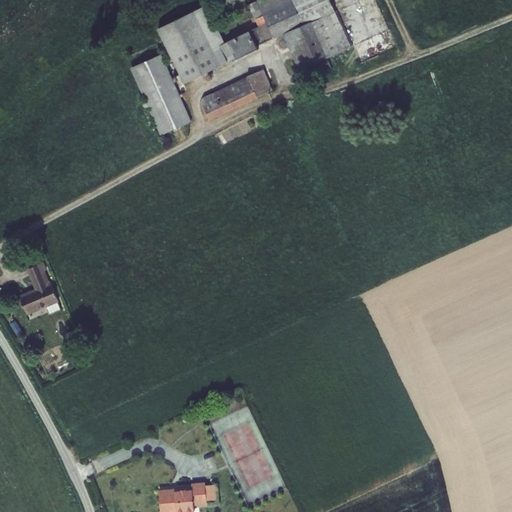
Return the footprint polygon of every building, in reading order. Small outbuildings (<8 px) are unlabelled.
[(336,11),(335,12),(329,0),(260,0),(250,5),(260,27),(225,43),(207,5),(159,28),(185,83),(228,64),(226,60),(236,56),(237,58),(259,49),(258,46),(284,33),(305,81),(333,69),(327,57),(352,46),(336,11)] [(162,135),(190,122),(160,55),(132,67),(147,100),(142,101),(146,110),(150,108),(162,135)] [(210,119),(272,90),(262,70),(247,77),(247,78),(202,98),(201,103),(210,119)] [(46,270),(43,262),(28,268),(31,276),(32,276),(38,289),(20,297),(27,313),(47,305),(58,300),(59,300),(52,283),(48,285),(42,272),(46,270)] [(61,309),(58,300),(47,305),(50,313),(61,309)] [(159,491),(161,511),(177,511),(195,510),(194,504),(207,503),(206,483),(192,485),(192,488),(159,491)]
